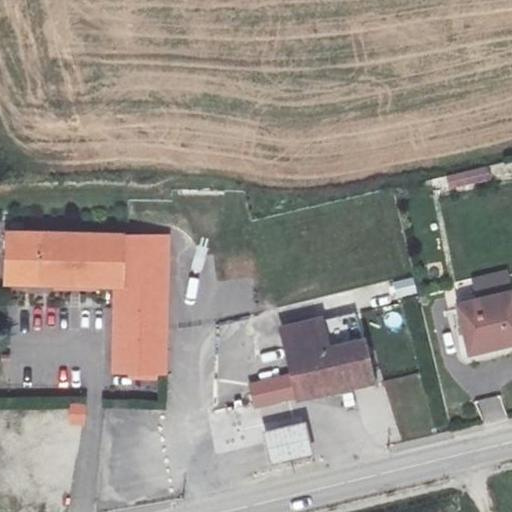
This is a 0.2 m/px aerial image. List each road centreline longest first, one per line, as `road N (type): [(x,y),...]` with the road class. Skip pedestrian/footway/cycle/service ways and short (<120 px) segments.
road 1 (secondary): [(511,442),(230,511)]
road 2 (residential): [(80,511),(95,379)]
